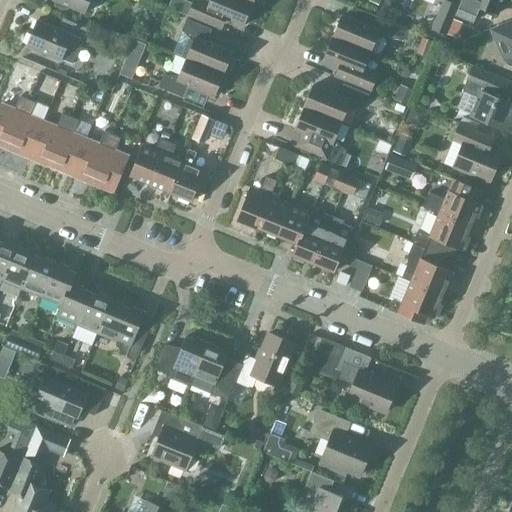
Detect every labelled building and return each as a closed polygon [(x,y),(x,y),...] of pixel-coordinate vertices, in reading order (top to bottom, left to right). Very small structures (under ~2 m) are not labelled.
[(90,0),(52,0),(85,14),(90,0)] [(193,5),(188,16),(214,26),(222,30),(226,19),(244,26),(253,4),(243,0),(199,0),(196,7),(193,5)] [(461,0),(456,14),(474,22),(480,7),(498,14),(503,0),(461,0)] [(432,28),(447,34),(459,7),(444,1),(432,28)] [(186,2),(181,13),(188,16),(193,5),(186,2)] [(343,15),(334,37),(371,52),(378,36),(404,41),(409,29),(373,15),(369,25),(343,15)] [(89,29),(63,18),(59,29),(38,20),(27,46),(74,66),(89,29)] [(208,41),(212,29),(187,19),(182,30),(173,53),(187,59),(224,74),(233,51),(208,41)] [(511,21),(492,30),(504,60),(511,62),(511,21)] [(364,69),(371,52),(334,37),(324,60),(350,70),(346,81),(371,91),(376,80),(364,69)] [(180,75),(164,76),(159,87),(184,97),(189,86),(208,94),(215,97),(224,74),(187,59),(180,75)] [(511,129),(511,82),(473,67),(463,92),(478,98),(470,116),(511,132),(511,129)] [(32,69),(27,80),(36,84),(41,73),(32,69)] [(314,85),(305,108),(341,123),(348,106),(365,106),(370,94),(344,84),(340,96),(314,85)] [(72,87),(68,97),(77,101),(82,91),(72,87)] [(0,107),(0,146),(8,149),(29,100),(21,96),(15,109),(2,103),(0,107)] [(29,100),(8,149),(29,158),(45,121),(32,116),(37,103),(29,100)] [(37,103),(32,116),(45,121),(50,108),(37,103)] [(29,158),(50,167),(71,117),(74,110),(66,106),(58,126),(45,121),(29,158)] [(341,123),(305,108),(296,128),(302,131),(295,147),(315,155),(340,165),(346,151),(335,139),(341,123)] [(193,139),(204,144),(214,120),(202,115),(193,139)] [(79,121),(71,117),(50,167),(71,175),(87,138),(74,133),(79,121)] [(462,145),(453,167),(490,182),(502,155),(481,146),(486,134),(460,123),(453,141),(462,145)] [(71,175),(93,184),(113,135),(105,131),(100,144),(87,138),(71,175)] [(121,138),(113,135),(93,184),(114,193),(130,156),(116,150),(121,138)] [(130,176),(151,185),(169,142),(160,139),(156,150),(143,145),(130,176)] [(151,185),(171,193),(184,161),(172,156),(177,145),(169,142),(151,185)] [(400,142),(396,152),(405,156),(407,150),(405,144),(400,142)] [(275,159),(294,167),(299,155),(280,147),(275,159)] [(189,149),(184,161),(192,165),(197,153),(189,149)] [(392,158),(386,171),(397,175),(402,162),(392,158)] [(205,170),(192,165),(184,161),(171,193),(192,201),(205,170)] [(316,176),(326,180),(331,168),(321,164),(316,176)] [(340,172),(335,184),(354,191),(359,179),(340,172)] [(251,187),(237,220),(258,228),(271,196),(277,182),(266,177),(260,191),(251,187)] [(424,208),(439,214),(472,227),(481,204),(476,203),(481,190),(454,179),(449,192),(448,192),(445,199),(430,193),(424,208)] [(258,228),(278,236),(291,204),(271,196),(258,228)] [(312,212),(291,204),(278,236),(298,244),(307,223),(308,223),(312,212)] [(369,209),(365,221),(378,227),(383,215),(369,209)] [(293,255),(314,264),(332,218),(324,214),(323,216),(312,212),(308,223),(307,223),(298,244),(293,255)] [(458,248),(462,250),(472,227),(439,214),(430,236),(418,231),(413,243),(453,259),(458,248)] [(342,222),(332,218),(314,264),(335,272),(348,239),(352,228),(342,223),(342,222)] [(4,243),(0,241),(0,280),(2,282),(17,246),(5,241),(4,243)] [(444,295),(453,272),(449,270),(453,259),(413,243),(408,255),(408,262),(402,278),(411,282),(444,295)] [(354,245),(349,256),(356,258),(360,247),(354,245)] [(2,282),(22,290),(36,257),(28,253),(29,251),(17,246),(2,282)] [(357,269),(350,287),(362,292),(373,266),(348,256),(344,263),(357,269)] [(44,260),(36,257),(22,290),(42,299),(57,263),(45,258),(44,260)] [(72,282),(73,282),(77,273),(76,273),(68,270),(69,267),(57,263),(42,299),(61,307),(62,307),(72,282)] [(306,282),(309,272),(291,266),(288,276),(306,282)] [(340,274),(337,281),(347,285),(349,278),(351,276),(341,272),(340,274)] [(57,315),(59,316),(78,325),(92,292),(83,289),(84,287),(73,282),(72,282),(62,307),(61,307),(57,315)] [(434,318),(444,295),(411,282),(402,304),(392,300),(388,309),(426,325),(429,316),(434,318)] [(78,325),(98,333),(113,298),(100,293),(99,296),(92,292),(78,325)] [(113,298),(98,333),(117,341),(116,343),(122,354),(136,360),(147,334),(138,330),(145,312),(133,307),(132,309),(123,306),(124,303),(113,298)] [(258,331),(267,334),(274,316),(265,312),(258,331)] [(20,352),(26,337),(12,331),(6,346),(20,352)] [(246,356),(243,365),(236,382),(252,389),(257,377),(278,386),(295,344),(269,333),(258,361),(246,356)] [(197,338),(196,340),(187,336),(180,352),(165,346),(164,345),(155,369),(166,374),(167,375),(171,376),(170,378),(190,387),(191,385),(194,377),(209,343),(197,338)] [(26,337),(20,352),(37,359),(43,344),(26,337)] [(349,398),(386,413),(397,385),(366,373),(372,358),(323,338),(313,362),(340,373),(338,377),(354,384),(349,398)] [(56,351),(77,359),(81,347),(60,340),(56,351)] [(191,385),(212,393),(228,400),(236,382),(243,365),(226,358),(228,353),(220,350),(220,348),(209,343),(194,377),(191,385)] [(7,350),(0,358),(0,362),(6,367),(15,355),(7,350)] [(65,356),(54,351),(51,359),(61,364),(65,356)] [(76,360),(65,356),(61,364),(72,368),(76,360)] [(120,376),(115,388),(123,391),(123,390),(128,380),(120,376)] [(81,410),(95,415),(106,389),(81,379),(77,390),(46,377),(36,400),(39,401),(35,411),(71,426),(75,416),(78,417),(81,410)] [(152,457),(186,470),(198,440),(208,444),(213,431),(162,411),(156,425),(164,428),(152,457)] [(347,470),(360,475),(372,447),(344,436),(350,423),(320,411),(311,432),(330,440),(322,459),(333,464),(331,468),(346,473),(347,470)] [(205,420),(203,426),(214,430),(218,422),(211,419),(205,420)] [(12,486),(10,492),(20,496),(13,511),(51,511),(54,506),(45,502),(49,491),(36,485),(43,466),(50,451),(63,456),(65,452),(70,439),(37,426),(12,486)] [(270,434),(263,452),(294,464),(300,449),(285,443),(286,440),(270,434)] [(251,437),(249,444),(262,449),(265,442),(251,437)] [(0,483),(10,488),(21,461),(0,452),(0,483)] [(268,469),(265,477),(267,480),(270,482),(274,481),(277,473),(276,469),(272,468),(268,469)] [(336,511),(343,497),(330,492),(334,481),(312,472),(306,486),(318,491),(309,511),(336,511)] [(170,483),(168,488),(177,492),(180,486),(170,483)] [(169,511),(170,511),(148,502),(135,496),(128,511),(169,511)]
